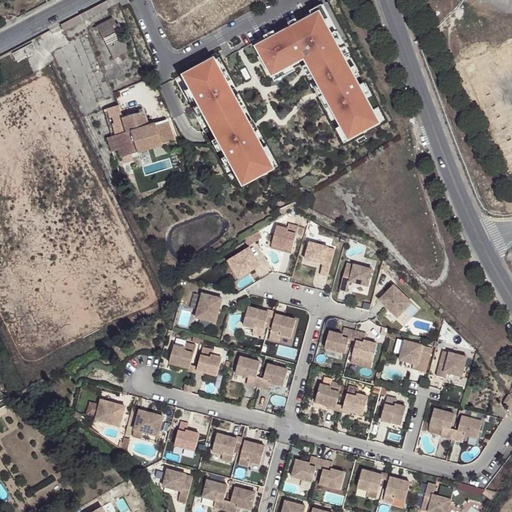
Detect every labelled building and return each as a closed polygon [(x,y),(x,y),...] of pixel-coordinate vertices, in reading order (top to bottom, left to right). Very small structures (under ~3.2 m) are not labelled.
[(107,0),(106,1),(110,9),(119,5),(116,0),(107,0)] [(106,1),(59,25),(62,30),(67,28),(69,31),(110,9),(106,1)] [(253,41),(256,48),(326,10),(322,3),(253,41)] [(341,127),(345,134),(358,127),(362,134),(380,124),(365,96),(360,87),(356,79),(351,70),(344,57),(350,54),(326,10),(256,48),(272,77),(292,66),(307,59),(310,64),(308,65),(312,74),(319,86),(330,106),(341,127)] [(103,37),(121,29),(118,23),(116,24),(113,17),(96,26),(102,38),(103,37)] [(131,49),(121,29),(103,37),(114,58),(131,49)] [(32,44),(21,50),(26,57),(36,52),(32,44)] [(26,57),(21,50),(12,55),(17,62),(26,57)] [(199,62),(200,65),(211,59),(224,83),(228,80),(214,54),(199,62)] [(200,65),(180,76),(187,89),(192,99),(188,101),(192,109),(196,106),(201,115),(215,140),(220,150),(224,157),(229,166),(240,186),(258,177),(254,170),(267,162),(260,148),(253,136),(246,123),(239,111),(228,91),(224,83),(211,59),(200,65)] [(312,74),(308,65),(303,68),(308,77),(312,74)] [(295,71),(292,66),(272,77),(275,82),(295,71)] [(356,67),(351,70),(356,79),(361,76),(356,67)] [(365,84),(360,87),(365,96),(370,93),(365,84)] [(325,109),(330,106),(319,86),(314,89),(325,109)] [(192,99),(187,89),(182,92),(187,101),(188,101),(192,99)] [(233,89),(228,91),(239,111),(244,108),(233,89)] [(121,118),(118,106),(106,110),(113,137),(125,132),(121,118)] [(196,106),(192,109),(197,118),(201,115),(196,106)] [(145,112),(121,118),(125,132),(113,137),(111,137),(107,139),(111,152),(117,151),(120,158),(173,141),(166,120),(150,125),(145,112)] [(251,120),(246,123),(253,136),(258,134),(251,120)] [(345,134),(341,127),(336,130),(344,144),(362,134),(358,127),(345,134)] [(220,150),(215,140),(210,142),(216,153),(220,150)] [(267,162),(254,170),(258,177),(276,166),(264,145),(260,148),(267,162)] [(229,166),(224,157),(220,160),(225,169),(229,166)] [(145,206),(132,210),(132,212),(135,218),(146,215),(145,206)] [(291,232),(280,229),(276,247),(296,252),(299,236),(306,238),(307,231),(292,227),(291,232)] [(260,230),(254,234),(257,240),(264,236),(260,230)] [(253,234),(247,237),(250,243),(256,240),(253,234)] [(328,262),(328,265),(324,275),(331,278),(339,250),(313,242),(309,259),(322,263),(323,261),(328,262)] [(253,265),(260,261),(252,248),(231,261),(237,272),(242,279),(257,270),(253,265)] [(237,272),(231,261),(220,267),(227,279),(237,272)] [(263,266),(260,261),(253,265),(257,270),(263,266)] [(360,282),(359,284),(372,288),(377,271),(351,263),(343,291),(351,293),(354,283),(355,280),(360,282)] [(398,287),(387,298),(392,303),(389,307),(401,319),(415,305),(398,287)] [(218,304),(220,297),(205,292),(198,317),(218,323),(223,305),(218,304)] [(392,303),(387,298),(383,301),(389,307),(392,303)] [(271,313),(264,311),(251,307),(245,325),(256,329),(255,334),(264,336),(267,328),(271,329),(274,318),(270,317),(271,313)] [(274,318),(276,312),(265,308),(264,311),(271,313),(270,317),(274,318)] [(299,321),(286,317),(278,315),(277,319),(274,318),(271,329),(274,330),(271,339),(282,342),(283,336),(293,339),(299,321)] [(351,341),(353,331),(347,329),(345,337),(344,339),(341,338),(341,336),(331,333),(327,350),(346,355),(347,355),(351,341)] [(368,336),(361,334),(358,343),(354,358),(374,363),(379,347),(369,344),(368,346),(366,345),(366,343),(368,336)] [(191,367),(193,362),(198,343),(189,340),(187,346),(176,343),(171,361),(184,365),(191,367)] [(416,367),(414,372),(424,374),(431,350),(407,343),(401,363),(408,364),(416,367)] [(206,345),(200,365),(199,369),(206,371),(219,375),(225,357),(214,354),(215,348),(206,345)] [(346,355),(327,350),(325,357),(344,362),(346,355)] [(449,376),(457,378),(463,380),(468,360),(445,354),(438,379),(448,381),(449,376)] [(249,383),(256,385),(258,376),(263,362),(242,356),(237,372),(248,376),(249,373),(251,374),(250,377),(249,383)] [(374,363),(354,358),(353,365),(373,370),(374,363)] [(194,371),(196,363),(193,362),(191,367),(184,365),(183,367),(194,371)] [(200,365),(196,363),(194,371),(206,374),(206,371),(199,369),(200,365)] [(266,378),(263,387),(271,390),(273,383),(273,380),(276,381),(275,383),(285,386),(290,370),(270,364),(266,378)] [(316,403),(329,406),(337,408),(338,405),(343,385),(334,382),(334,380),(325,377),(323,385),(321,385),(316,403)] [(345,410),(351,412),(364,416),(369,398),(359,395),(360,390),(351,387),(346,407),(345,410)] [(389,390),(377,387),(375,394),(387,397),(389,390)] [(118,407),(120,402),(103,397),(101,402),(92,400),(89,412),(98,414),(97,416),(121,423),(125,409),(118,407)] [(398,401),(388,398),(382,421),(403,427),(407,409),(397,406),(398,401)] [(346,407),(342,406),(340,412),(351,415),(351,412),(345,410),(346,407)] [(75,413),(80,417),(83,412),(76,408),(75,413)] [(146,415),(139,413),(135,427),(144,430),(159,435),(165,415),(148,410),(146,415)] [(441,439),(449,441),(452,431),(455,417),(435,411),(430,428),(441,431),(442,429),(444,429),(443,432),(441,439)] [(459,433),(456,443),(464,445),(466,438),(466,435),(469,436),(468,439),(479,441),(484,424),(463,419),(459,433)] [(187,432),(188,429),(190,422),(182,420),(175,444),(196,450),(201,433),(191,430),(190,433),(187,432)] [(144,430),(135,427),(133,434),(142,436),(144,430)] [(232,463),(238,442),(239,438),(231,436),(218,432),(213,451),(224,454),(222,460),(232,463)] [(241,443),(243,437),(232,434),(231,436),(239,438),(238,442),(241,443)] [(246,440),(245,444),(239,465),(249,467),(250,462),(261,465),(266,447),(253,443),(246,440)] [(312,483),(316,469),(319,459),(312,457),(310,464),(309,467),(306,466),(307,463),(297,460),(292,477),(312,483)] [(327,461),(324,471),(320,485),(340,490),(345,473),(335,471),(334,474),(331,473),(332,470),(333,463),(327,461)] [(182,486),(181,489),(178,499),(186,502),(194,474),(169,466),(163,484),(177,487),(178,484),(182,486)] [(376,500),(382,480),(383,477),(375,475),(363,471),(358,489),(368,492),(366,498),(376,500)] [(385,481),(387,475),(376,473),(375,475),(383,477),(382,480),(385,481)] [(229,483),(208,477),(203,495),(213,498),(214,495),(217,496),(216,498),(214,506),(222,508),(225,498),(229,483)] [(390,479),(389,482),(384,503),(393,506),(395,500),(405,503),(410,484),(398,481),(390,479)] [(232,500),(229,510),(236,511),(238,505),(239,502),(242,503),(241,505),(252,508),(256,491),(236,485),(232,500)] [(448,511),(452,503),(438,499),(437,502),(433,500),(433,498),(436,487),(429,485),(420,511),(448,511)] [(303,511),(306,506),(285,500),(282,511),(303,511)]
